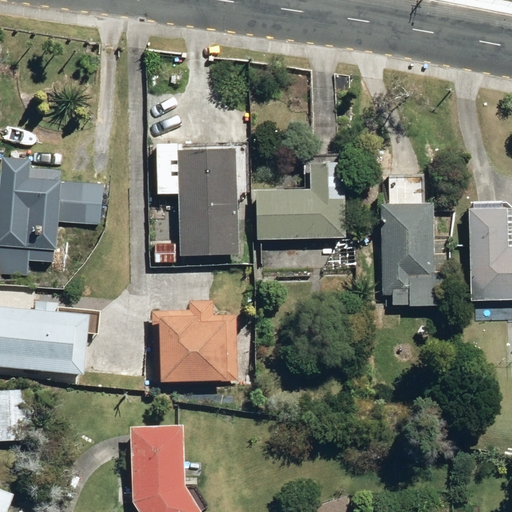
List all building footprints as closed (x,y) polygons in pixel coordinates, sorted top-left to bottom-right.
[(231,146),(149,144),(150,198),(172,197),(174,259),(233,258),(231,146)] [(52,264),(53,224),(95,224),(96,188),(54,187),(54,174),(25,174),(25,163),(0,162),(0,274),(23,275),(23,263),(52,264)] [(304,193),(250,191),(252,245),(339,242),(336,166),(303,167),(304,193)] [(387,203),(374,205),(375,291),(387,291),(388,309),(440,308),(440,277),(430,277),(429,207),(424,207),(423,175),(386,176),(387,203)] [(511,212),(464,211),(467,303),(511,301),(511,212)] [(96,317),(79,315),(53,313),(54,304),(29,302),(28,311),(0,308),(0,370),(73,377),(77,336),(94,337),(96,317)] [(184,311),(151,311),(152,387),(235,386),(234,314),(212,314),(211,304),(184,304),(184,311)] [(31,388),(0,388),(0,441),(33,441),(31,388)] [(176,429),(123,429),(126,504),(131,511),(193,511),(178,490),(176,429)] [(0,511),(2,511),(9,495),(0,491),(0,511)]
